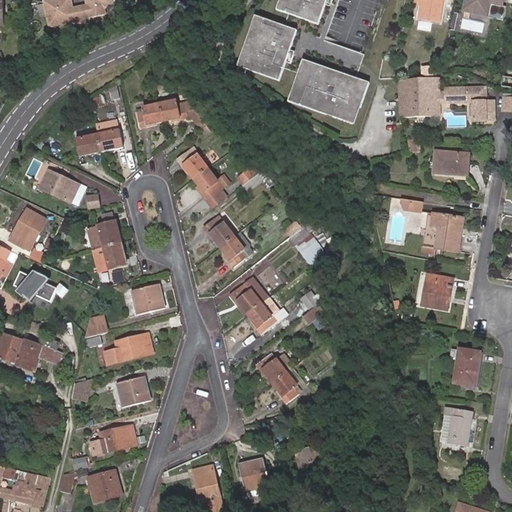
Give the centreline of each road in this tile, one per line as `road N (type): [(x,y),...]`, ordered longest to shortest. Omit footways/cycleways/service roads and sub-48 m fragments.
road 1 (tertiary): [(193,0),(131,43),(70,71),(37,97),(0,148)]
road 2 (unknown): [(50,511),(73,431),(68,395),(81,369),(75,335)]
road 3 (residential): [(197,326),(221,428),(155,464)]
road 4 (residential): [(511,336),(480,282),(499,181)]
road 5 (residential): [(180,262),(156,186),(135,190),(133,200),(147,250)]
road 6 (residential): [(155,464),(197,326)]
road 7 (residential): [(511,495),(494,466),(511,364)]
